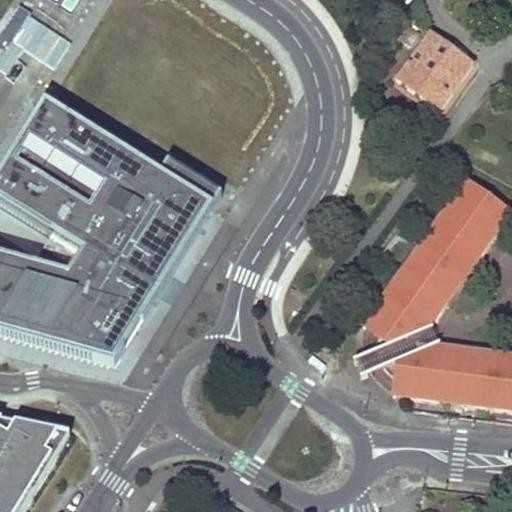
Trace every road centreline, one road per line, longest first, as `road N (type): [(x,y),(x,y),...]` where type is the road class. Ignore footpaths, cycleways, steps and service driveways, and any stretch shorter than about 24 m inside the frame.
road 1 (residential): [(248,0),(294,34),(321,107),(312,164),(256,256),(238,305)]
road 2 (tertiary): [(360,432),(254,362)]
